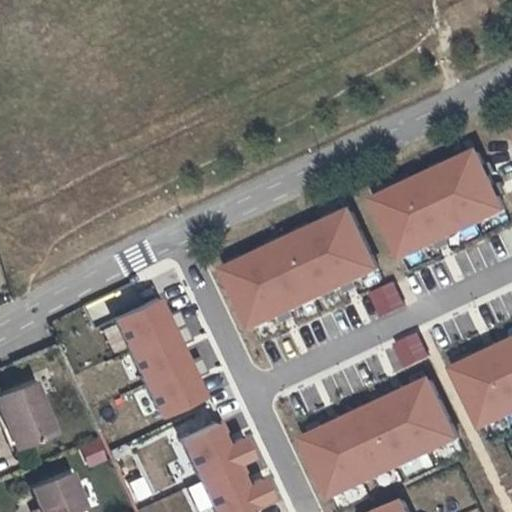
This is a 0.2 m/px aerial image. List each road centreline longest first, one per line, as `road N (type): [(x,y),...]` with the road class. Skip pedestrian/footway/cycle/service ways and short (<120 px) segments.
road 1 (residential): [(177,237),(511,82)]
road 2 (residential): [(250,391),(511,270)]
road 3 (residential): [(0,332),(177,237)]
road 4 (residential): [(177,237),(250,391)]
road 5 (residential): [(250,391),(309,511)]
